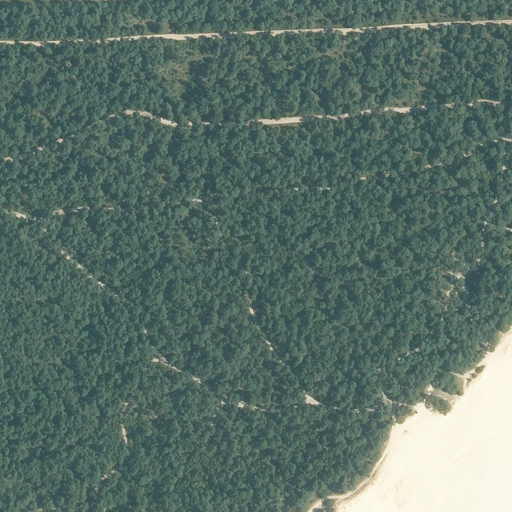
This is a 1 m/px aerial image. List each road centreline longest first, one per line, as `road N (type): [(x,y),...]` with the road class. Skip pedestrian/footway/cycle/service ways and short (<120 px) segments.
road 1 (track): [(0,161),(127,114),(199,126),(511,103)]
road 2 (track): [(511,22),(0,43)]
road 3 (track): [(198,201),(453,162),(505,141),(504,105)]
road 4 (track): [(318,511),(359,487),(386,452),(443,422),(511,352)]
road 5 (track): [(160,357),(216,393),(264,411),(310,402),(353,411),(387,404)]
road 6 (track): [(310,402),(254,321),(248,274),(198,201)]
road 7 (track): [(484,225),(480,260),(466,277),(468,307),(451,309),(423,344),(381,371),(387,404)]
road 8 (track): [(160,357),(134,307),(69,259),(34,218),(0,206)]
road 9 (track): [(103,506),(95,488),(125,457),(121,413),(144,367),(160,357)]
road 10 (track): [(34,218),(198,201)]
